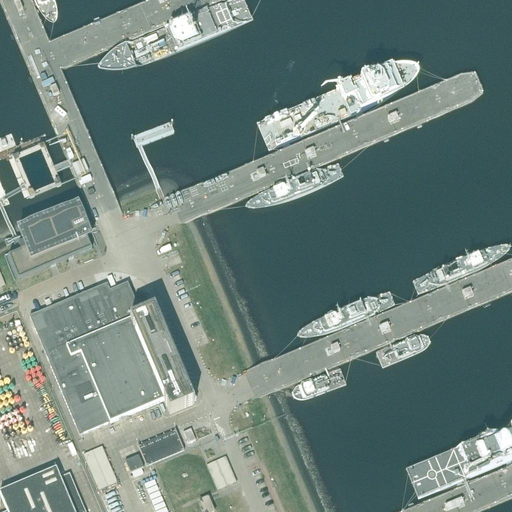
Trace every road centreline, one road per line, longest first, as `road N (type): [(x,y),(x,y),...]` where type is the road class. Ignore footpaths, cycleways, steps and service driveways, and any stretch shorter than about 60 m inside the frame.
road 1 (unclassified): [(23,0),(121,241),(145,260),(259,511)]
road 2 (unknown): [(212,406),(511,274)]
road 3 (unknown): [(15,303),(78,442),(127,449),(123,471),(134,511)]
road 4 (unknown): [(47,60),(187,0)]
